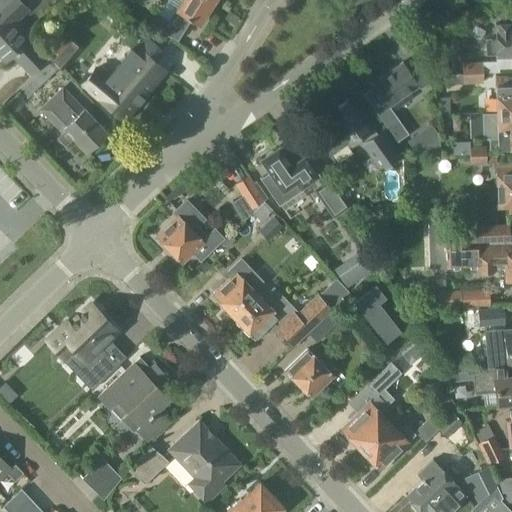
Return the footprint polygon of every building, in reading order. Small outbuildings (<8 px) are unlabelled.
[(0,0),(0,56),(5,62),(12,55),(16,60),(30,74),(49,58),(49,57),(35,42),(31,46),(27,41),(28,40),(18,30),(19,29),(13,22),(20,16),(11,7),(18,0),(0,0)] [(214,0),(165,0),(157,12),(156,12),(149,23),(177,40),(191,17),(201,22),(214,0)] [(501,0),(470,0),(495,13),(501,0)] [(485,38),(486,54),(496,54),(511,53),(511,27),(511,28),(511,20),(494,21),(495,38),(485,38)] [(60,69),(79,47),(66,36),(49,58),(56,66),(60,69)] [(147,38),(135,53),(128,47),(102,78),(92,69),(79,83),(122,120),(165,68),(155,60),(162,51),(147,38)] [(27,95),(56,66),(49,58),(30,74),(18,86),(27,95)] [(462,61),(462,72),(482,71),(481,60),(462,61)] [(371,88),(363,93),(369,102),(388,130),(397,142),(408,134),(400,122),(388,104),(411,89),(412,91),(427,81),(419,68),(411,73),(403,61),(369,84),(371,88)] [(462,72),(462,83),(482,82),(482,71),(462,72)] [(496,111),(511,110),(511,82),(507,83),(506,74),(495,75),(496,111)] [(58,130),(63,126),(86,150),(106,131),(63,85),(38,109),(58,130)] [(381,129),(376,132),(372,127),(374,126),(365,114),(363,116),(350,98),(327,113),(334,124),(318,135),(331,153),(347,142),(348,143),(357,137),(379,171),(399,158),(381,129)] [(481,138),(489,138),(489,148),(508,148),(511,148),(511,110),(496,111),(480,112),(481,138)] [(439,134),(415,151),(415,156),(440,154),(439,134)] [(272,170),(261,178),(273,194),(281,205),(304,188),(301,184),(315,173),(291,139),(264,159),(272,170)] [(467,146),(468,154),(485,153),(484,145),(467,146)] [(485,153),(468,154),(468,163),(485,162),(485,153)] [(495,161),(495,165),(498,204),(507,204),(507,212),(511,211),(511,164),(510,164),(509,160),(495,161)] [(232,184),(249,210),(263,200),(246,175),(232,184)] [(320,186),(318,194),(333,216),(348,206),(330,179),(320,186)] [(177,215),(156,235),(158,237),(158,241),(162,246),(165,246),(172,253),(171,256),(176,260),(180,259),(182,262),(192,252),(199,259),(221,238),(213,229),(205,237),(194,226),(195,225),(203,218),(185,200),(173,211),(177,215)] [(273,218),(258,232),(268,241),(282,227),(273,218)] [(447,221),(427,222),(428,267),(476,265),(477,270),(493,269),(493,263),(503,262),(504,280),(511,279),(511,241),(509,241),(502,241),(502,242),(469,243),(468,243),(461,243),(460,226),(447,227),(447,221)] [(508,223),(468,224),(469,243),(502,242),(502,241),(509,241),(508,223)] [(345,262),(335,269),(346,285),(373,267),(364,254),(347,265),(345,262)] [(232,276),(213,294),(223,304),(223,309),(228,314),(233,315),(234,316),(257,292),(266,284),(241,259),(228,272),(232,276)] [(257,292),(234,316),(235,321),(240,326),(245,327),(255,337),(274,318),(276,317),(281,322),(294,309),(288,304),(287,305),(266,284),(257,292)] [(375,284),(353,302),(385,342),(400,330),(379,303),(385,297),(375,284)] [(486,288),(459,290),(460,307),(487,305),(486,288)] [(281,322),(275,328),(292,346),(306,333),(327,312),(332,307),(335,304),(324,294),(321,296),(318,293),(300,311),(298,313),(294,309),(281,322)] [(66,323),(48,340),(62,356),(63,357),(67,352),(79,365),(108,338),(116,331),(90,304),(67,325),(66,323)] [(502,307),(464,311),(466,325),(476,324),(476,326),(504,323),(502,307)] [(327,312),(306,333),(314,342),(336,321),(327,312)] [(39,315),(28,325),(42,340),(53,330),(39,315)] [(511,327),(485,329),(488,365),(511,363),(511,327)] [(291,379),(296,380),(301,385),(301,390),(305,394),(310,394),(311,396),(334,375),(308,347),(285,368),(287,370),(287,375),(291,379)] [(133,361),(105,388),(96,396),(108,410),(109,408),(119,419),(127,411),(140,424),(136,429),(147,441),(168,421),(158,410),(169,399),(156,385),(167,375),(154,362),(149,366),(139,356),(134,362),(133,361)] [(361,447),(389,421),(381,412),(388,405),(387,404),(393,398),(384,388),(401,372),(390,362),(348,402),(359,414),(343,428),(361,447)] [(511,373),(506,374),(505,364),(494,365),(494,366),(472,368),(474,393),(496,391),(497,401),(511,399),(511,373)] [(439,426),(437,428),(446,438),(466,419),(461,410),(454,415),(452,413),(439,426)] [(424,441),(439,426),(430,416),(414,431),(424,441)] [(226,483),(223,479),(241,463),(199,419),(173,443),(179,450),(174,455),(200,482),(193,488),(206,502),(226,483)] [(389,421),(361,447),(379,466),(407,439),(408,440),(415,433),(404,422),(397,429),(389,421)] [(485,423),(471,431),(483,453),(497,446),(485,423)] [(143,483),(166,460),(147,444),(126,469),(143,483)] [(497,446),(483,453),(488,463),(502,456),(497,446)] [(0,480),(8,474),(14,481),(23,473),(15,464),(11,467),(0,455),(0,480)] [(121,477),(102,458),(81,478),(103,499),(121,477)] [(446,511),(466,495),(455,484),(456,483),(433,459),(418,473),(423,478),(409,491),(406,494),(412,501),(414,502),(413,507),(416,510),(422,511),(446,511)] [(466,474),(479,496),(496,486),(484,464),(466,474)] [(511,476),(497,479),(500,488),(501,491),(502,492),(511,490),(511,476)] [(274,511),(281,506),(260,483),(242,499),(241,498),(232,507),(231,506),(225,511),(217,511),(218,511),(217,511),(274,511)] [(14,511),(30,497),(22,488),(3,506),(8,511),(14,511)] [(501,491),(502,502),(503,503),(511,501),(511,490),(502,492),(501,491)] [(494,493),(473,511),(509,511),(510,511),(494,493)] [(30,511),(38,505),(30,497),(14,511),(30,511)]
